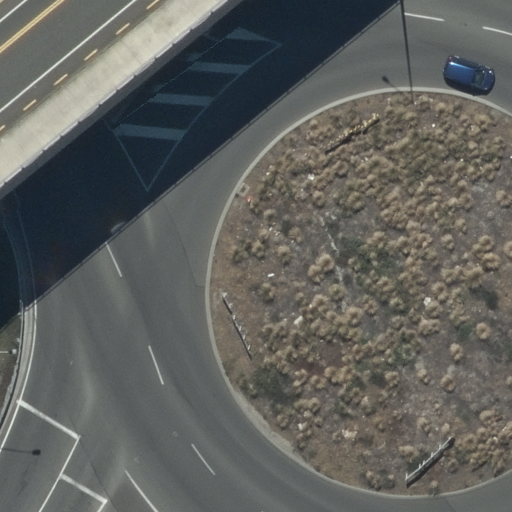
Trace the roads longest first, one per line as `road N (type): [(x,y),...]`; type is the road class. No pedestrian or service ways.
road 1 (trunk): [(140,282),(152,212),(181,146),(226,90),(284,48),(350,21)]
road 2 (trunk): [(140,282),(77,155),(0,45)]
road 3 (trunk): [(251,511),(216,484),(168,414),(143,334)]
road 4 (motorway): [(43,511),(143,334)]
road 5 (trunk): [(350,21),(428,12),(511,27)]
